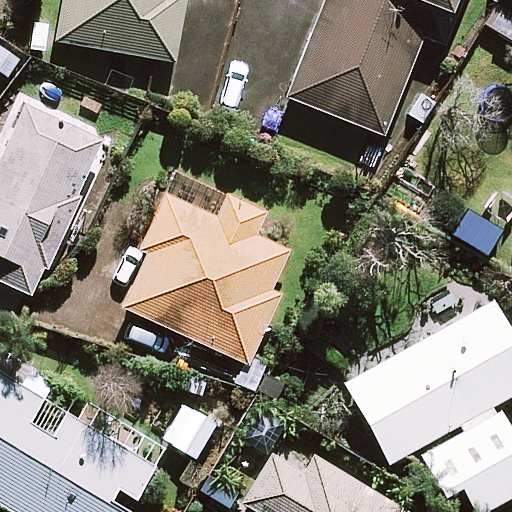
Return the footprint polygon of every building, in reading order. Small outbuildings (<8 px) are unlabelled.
[(61,0),(54,41),(172,62),(182,0),(61,0)] [(455,0),(323,0),(285,97),(380,135),(421,35),(439,42),(455,0)] [(107,136),(25,100),(0,155),(0,281),(35,297),(107,136)] [(263,215),(224,198),(215,218),(163,195),(139,251),(145,254),(122,309),(246,363),(274,299),(269,296),(288,251),(254,236),(263,215)] [(511,394),(511,339),(492,302),(345,384),(389,463),(417,447),(443,496),(460,486),(474,511),(481,511),(511,495),(511,435),(494,404),(511,394)] [(125,511),(153,467),(0,372),(0,504),(12,511),(125,511)] [(304,462),(277,445),(241,504),(254,511),(405,511),(309,454),(304,462)]
